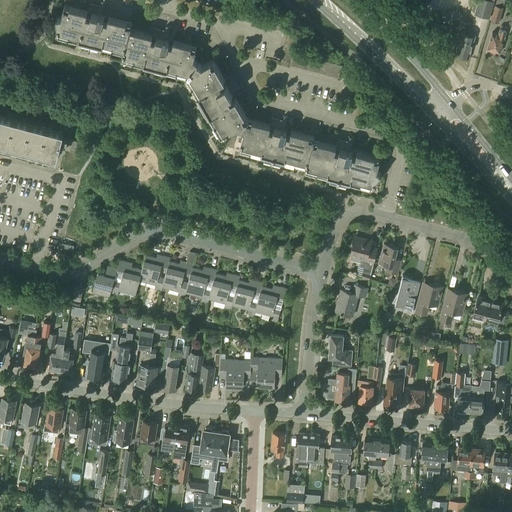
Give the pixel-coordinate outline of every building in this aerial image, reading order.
[(478,0),(477,4),(481,5),(478,15),(489,18),(494,0),(478,0)] [(496,0),(491,20),(498,23),(505,0),(496,0)] [(61,16),(56,17),(59,35),(79,40),(79,41),(102,47),(102,46),(124,51),(122,59),(144,64),(143,65),(167,72),(167,70),(187,76),(197,62),(193,59),(196,47),(173,40),(172,46),(168,44),(169,40),(167,40),(170,28),(166,26),(165,31),(153,27),(151,35),(130,29),(132,22),(108,16),(107,21),(103,20),(104,16),(102,15),(105,2),(102,1),(100,6),(89,3),(87,10),(64,4),(61,16)] [(238,5),(235,17),(241,19),(244,7),(238,5)] [(244,7),(241,19),(247,20),(250,8),(244,7)] [(250,8),(247,20),(253,22),(256,10),(250,8)] [(256,10),(253,22),(259,23),(262,11),(256,10)] [(262,11),(259,23),(264,25),(268,13),(262,11)] [(268,13),(264,25),(270,27),(273,14),(268,13)] [(273,14),(270,27),(276,28),(279,16),(273,14)] [(279,16),(276,28),(282,30),(285,17),(279,16)] [(492,32),(487,48),(500,52),(507,27),(501,25),(498,34),(492,32)] [(287,32),(285,38),(297,41),(298,35),(287,32)] [(458,43),(455,54),(469,58),(475,35),(468,33),(468,35),(461,33),(461,34),(458,33),(455,43),(458,43)] [(285,38),(284,44),(295,47),(297,41),(285,38)] [(284,44),(282,49),(293,52),(294,52),(295,47),(284,44)] [(282,49),(280,55),(292,58),(293,52),(282,49)] [(293,52),(292,58),(290,64),(296,65),(299,54),(294,52),(293,52)] [(299,54),(296,65),(302,67),(304,61),(305,55),(299,54)] [(280,55),(279,61),(290,64),(292,58),(280,55)] [(304,61),(302,67),(308,69),(311,57),(305,55),(304,61)] [(311,57),(308,69),(314,70),(318,59),(311,57)] [(197,62),(187,76),(198,94),(197,94),(208,115),(210,115),(221,134),(237,125),(240,128),(248,118),(247,117),(236,98),(231,101),(229,97),(233,95),(232,93),(242,87),(240,84),(237,86),(231,75),(224,78),(213,58),(202,65),(197,62)] [(318,59),(314,70),(320,72),(324,60),(318,59)] [(324,60),(320,72),(326,74),(329,62),(324,60)] [(329,62),(326,74),(332,75),(335,63),(329,62)] [(335,63),(332,75),(338,77),(341,65),(335,63)] [(0,144),(32,153),(32,150),(57,156),(60,146),(65,147),(68,138),(62,136),(64,131),(0,114),(0,144)] [(244,130),(239,148),(262,153),(261,155),(284,161),(284,160),(306,166),(305,169),(327,175),(326,176),(350,183),(350,181),(369,186),(370,187),(381,173),(377,169),(380,157),(357,151),(355,157),(352,156),(353,152),(351,151),(354,139),(351,138),(349,142),(337,139),(335,145),(313,140),(314,136),(291,130),(290,135),(285,134),(287,130),(285,129),(288,117),(285,117),(283,121),(271,118),(270,124),(249,119),(248,118),(240,128),(244,130)] [(72,139),(70,149),(75,151),(78,140),(72,139)] [(355,235),(350,254),(362,257),(360,265),(364,266),(361,277),(369,280),(371,274),(378,248),(370,246),(372,240),(355,235)] [(384,243),(379,262),(387,265),(386,270),(397,273),(400,259),(395,258),(397,247),(384,243)] [(169,261),(162,286),(179,291),(178,294),(185,296),(186,292),(193,267),(196,253),(190,251),(186,265),(169,261)] [(142,269),(139,280),(140,280),(156,284),(155,288),(162,290),(162,286),(169,261),(170,257),(164,255),(163,259),(146,254),(142,269)] [(114,280),(111,292),(118,294),(119,290),(136,295),(140,280),(139,280),(142,269),(126,265),(126,261),(120,259),(117,267),(116,272),(114,280)] [(98,272),(93,290),(110,294),(111,292),(114,280),(116,272),(117,267),(110,265),(108,274),(98,272)] [(193,267),(186,292),(202,297),(201,301),(208,303),(209,299),(216,273),(217,270),(203,266),(202,269),(193,267)] [(216,273),(209,299),(225,303),(224,307),(231,309),(232,305),(239,279),(240,276),(233,274),(232,277),(216,273)] [(397,293),(393,300),(395,301),(394,303),(396,303),(396,301),(403,306),(403,307),(404,307),(404,305),(412,307),(411,311),(412,312),(421,280),(403,275),(403,274),(402,274),(397,293)] [(239,279),(232,305),(249,309),(248,313),(254,315),(255,311),(262,285),(263,282),(256,280),(256,284),(239,279)] [(341,288),(335,310),(352,315),(358,294),(365,296),(367,287),(355,283),(353,291),(341,288)] [(421,290),(415,311),(426,314),(429,303),(437,305),(442,286),(430,283),(427,291),(421,290)] [(262,285),(255,311),(272,315),(271,319),(278,321),(286,288),(279,286),(279,290),(262,285)] [(74,287),(71,301),(80,303),(83,289),(74,287)] [(445,296),(439,319),(450,322),(453,311),(462,314),(467,292),(454,289),(452,298),(445,296)] [(478,295),(472,315),(485,318),(490,299),(478,295)] [(490,299),(485,318),(498,321),(503,323),(505,315),(500,313),(503,302),(490,299)] [(22,319),(19,331),(28,333),(22,363),(30,365),(36,335),(37,329),(35,329),(36,323),(22,319)] [(51,352),(49,368),(60,370),(64,345),(65,341),(65,335),(68,321),(63,320),(62,327),(59,327),(59,330),(60,330),(58,344),(56,353),(51,352)] [(358,320),(356,326),(365,328),(367,322),(358,320)] [(44,321),(41,334),(44,335),(49,335),(51,322),(44,321)] [(156,321),(154,331),(168,333),(170,323),(156,321)] [(0,356),(3,358),(8,334),(15,336),(17,328),(9,325),(8,330),(0,327),(0,356)] [(75,332),(73,347),(80,348),(82,333),(75,332)] [(112,332),(110,349),(116,350),(118,333),(112,332)] [(125,345),(120,379),(128,380),(131,363),(128,362),(129,352),(131,352),(132,346),(131,345),(133,333),(127,332),(126,339),(125,344),(125,345)] [(50,333),(48,345),(54,346),(56,334),(50,333)] [(329,340),(329,342),(329,344),(330,346),(329,356),(336,357),(335,363),(351,365),(353,350),(342,349),(344,334),(332,333),(331,336),(330,338),(329,340)] [(36,335),(30,365),(39,366),(42,347),(40,347),(42,336),(36,335)] [(389,335),(386,349),(395,350),(397,337),(389,335)] [(140,363),(137,381),(146,383),(151,348),(153,338),(140,336),(139,343),(138,346),(146,347),(145,354),(143,364),(140,363)] [(495,337),(493,362),(504,363),(507,339),(495,337)] [(84,338),(82,351),(90,352),(90,357),(88,357),(87,366),(88,366),(88,367),(87,374),(101,376),(105,353),(109,353),(110,342),(84,338)] [(113,367),(111,377),(120,379),(125,345),(125,344),(126,339),(120,338),(117,361),(112,360),(111,367),(113,367)] [(64,345),(60,370),(72,372),(74,355),(69,354),(70,348),(66,348),(66,345),(64,345)] [(166,347),(163,370),(167,370),(164,387),(175,389),(179,365),(180,359),(169,357),(171,347),(166,347)] [(151,348),(146,383),(154,384),(157,366),(154,365),(156,349),(151,348)] [(188,372),(186,388),(198,390),(198,387),(200,374),(201,374),(202,368),(202,365),(204,354),(191,352),(190,361),(189,367),(188,372)] [(214,352),(213,364),(220,365),(221,358),(221,353),(214,352)] [(250,377),(250,387),(275,388),(276,372),(282,372),(283,358),(252,356),(252,360),(251,369),(250,377)] [(220,365),(220,373),(226,373),(225,389),(249,391),(250,387),(250,377),(251,369),(252,360),(244,360),(244,361),(236,361),(236,359),(221,358),(220,365)] [(435,359),(432,375),(440,377),(442,360),(435,359)] [(408,362),(406,374),(413,375),(415,363),(408,362)] [(200,374),(198,387),(212,389),(215,366),(202,365),(202,368),(201,374),(200,374)] [(374,365),(372,377),(380,378),(381,366),(374,365)] [(325,383),(324,389),(328,389),(328,396),(335,397),(335,399),(348,400),(349,385),(355,385),(357,367),(349,367),(349,372),(338,371),(337,379),(329,378),(329,383),(325,383)] [(384,387),(383,403),(395,404),(397,389),(403,389),(404,377),(397,376),(397,373),(387,372),(387,375),(386,387),(384,387)] [(455,372),(454,383),(460,384),(459,394),(458,394),(457,409),(469,410),(471,395),(472,384),(463,384),(464,372),(455,372)] [(358,379),(358,385),(360,385),(358,401),(371,402),(373,385),(372,385),(373,380),(358,379)] [(471,395),(470,410),(482,411),(483,396),(483,389),(489,389),(490,380),(482,379),(480,385),(478,385),(472,384),(471,395)] [(497,385),(495,406),(496,406),(495,412),(508,413),(509,401),(511,401),(511,397),(511,381),(497,380),(497,385)] [(435,389),(434,397),(435,397),(434,406),(448,407),(449,391),(451,391),(451,382),(441,381),(441,384),(436,384),(435,389)] [(409,387),(408,393),(410,393),(409,404),(423,405),(424,388),(409,387)] [(0,421),(4,422),(10,423),(12,417),(12,418),(16,400),(9,399),(8,397),(5,397),(4,398),(2,397),(0,409),(0,421)] [(26,402),(21,426),(34,428),(35,422),(36,422),(39,405),(33,404),(32,402),(29,401),(27,402),(26,402)] [(49,406),(46,424),(53,425),(52,431),(58,432),(59,426),(60,426),(63,408),(56,407),(55,405),(52,405),(50,406),(49,406)] [(73,408),(69,432),(77,433),(78,430),(82,431),(83,426),(84,426),(85,418),(84,418),(86,410),(73,408)] [(96,413),(93,434),(98,435),(97,444),(106,445),(107,438),(106,438),(107,431),(108,431),(109,423),(108,423),(110,415),(103,414),(102,412),(99,412),(98,413),(96,413)] [(114,429),(113,439),(116,440),(116,441),(129,443),(130,435),(131,435),(133,427),(132,427),(133,418),(126,417),(125,416),(123,416),(121,417),(120,416),(118,430),(114,429)] [(139,436),(138,442),(153,444),(154,438),(155,438),(156,430),(155,430),(157,422),(150,421),(149,420),(146,419),(145,420),(143,420),(141,436),(139,436)] [(174,452),(178,425),(173,424),(172,423),(169,422),(168,424),(167,423),(165,439),(163,438),(161,450),(174,452)] [(178,425),(174,452),(185,454),(189,427),(188,426),(187,425),(184,425),(182,426),(178,425)] [(193,443),(190,462),(199,463),(200,458),(212,459),(216,431),(211,430),(211,428),(205,427),(205,429),(204,429),(201,445),(193,443)] [(5,444),(5,445),(11,447),(13,438),(14,430),(8,429),(8,430),(5,444)] [(212,459),(210,471),(217,472),(219,459),(227,460),(228,453),(226,453),(229,433),(228,433),(228,431),(222,430),(222,432),(216,431),(212,459)] [(81,431),(79,448),(85,449),(88,432),(81,431)] [(272,431),(271,447),(276,447),(276,456),(283,457),(285,432),(272,431)] [(297,447),(296,459),(299,459),(299,466),(306,466),(306,462),(309,433),(298,432),(297,447)] [(309,433),(306,462),(323,463),(324,448),(318,448),(320,434),(309,433)] [(29,453),(27,463),(32,464),(36,443),(38,435),(31,434),(27,453),(29,453)] [(330,448),(330,449),(334,450),(333,457),(333,458),(333,462),(332,461),(332,463),(339,463),(340,462),(342,435),(331,434),(330,448)] [(339,463),(339,471),(345,472),(347,470),(347,463),(349,463),(350,455),(348,455),(348,451),(351,451),(352,445),(352,439),(353,436),(342,435),(340,462),(339,463)] [(56,437),(53,458),(59,459),(63,438),(56,437)] [(365,437),(363,454),(369,454),(368,467),(374,467),(375,460),(376,455),(377,438),(365,437)] [(377,438),(376,455),(388,456),(387,465),(393,466),(394,460),(394,454),(388,453),(389,439),(377,438)] [(401,440),(400,454),(400,457),(404,457),(403,460),(403,465),(402,477),(405,478),(405,482),(412,483),(413,478),(415,478),(415,468),(410,468),(410,466),(410,461),(412,441),(401,440)] [(423,442),(421,458),(427,459),(426,472),(427,472),(427,479),(432,479),(432,473),(435,443),(423,442)] [(435,443),(432,473),(439,473),(440,460),(446,461),(448,444),(435,443)] [(453,463),(452,469),(465,470),(465,477),(469,477),(469,470),(470,470),(472,446),(466,446),(465,444),(461,443),(459,445),(457,464),(453,463)] [(469,470),(469,477),(475,477),(476,471),(482,471),(483,464),(485,447),(472,446),(470,470),(469,470)] [(125,449),(121,475),(130,476),(134,450),(125,449)] [(98,465),(97,473),(99,473),(104,474),(105,474),(106,469),(106,468),(109,451),(101,450),(100,451),(100,456),(100,458),(99,458),(98,465)] [(495,450),(493,473),(500,474),(499,482),(504,482),(504,481),(505,474),(507,451),(495,450)] [(147,453),(144,472),(154,474),(155,471),(157,454),(147,453)] [(182,469),(179,487),(184,487),(185,477),(187,477),(190,458),(183,457),(181,469),(182,469)] [(154,474),(153,482),(162,483),(163,473),(155,471),(154,474)] [(347,473),(346,485),(356,486),(357,474),(357,473),(347,473)] [(357,474),(356,486),(365,487),(366,475),(357,474)] [(447,476),(447,486),(455,486),(455,476),(447,476)] [(288,483),(286,500),(303,502),(305,485),(291,484),(288,483)] [(68,491),(66,499),(76,501),(78,493),(68,491)] [(194,491),(194,506),(203,506),(205,506),(205,498),(205,493),(200,492),(194,491)] [(36,498),(33,509),(39,511),(43,500),(36,498)] [(273,511),(272,511),(295,511),(296,502),(281,502),(281,511),(273,511)]
